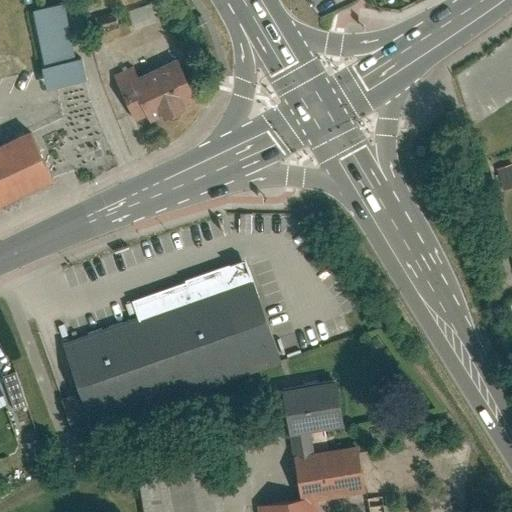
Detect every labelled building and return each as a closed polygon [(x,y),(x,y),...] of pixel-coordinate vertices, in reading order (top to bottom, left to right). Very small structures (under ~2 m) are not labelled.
[(127,10),(132,27),(153,21),(148,4),(127,10)] [(195,91),(182,57),(127,79),(140,113),(195,91)] [(0,198),(55,173),(31,122),(0,136),(0,198)] [(511,163),(498,168),(504,189),(511,186),(511,163)] [(186,282),(132,301),(139,319),(88,337),(64,345),(81,393),(63,399),(51,366),(50,366),(62,400),(74,434),(280,361),(258,298),(259,298),(246,259),(186,280),(186,282)] [(286,387),(296,493),(370,486),(367,447),(313,452),(310,428),(340,426),(336,383),(286,387)] [(222,511),(214,453),(137,464),(144,511),(222,511)] [(315,511),(314,501),(261,506),(261,511),(315,511)]
